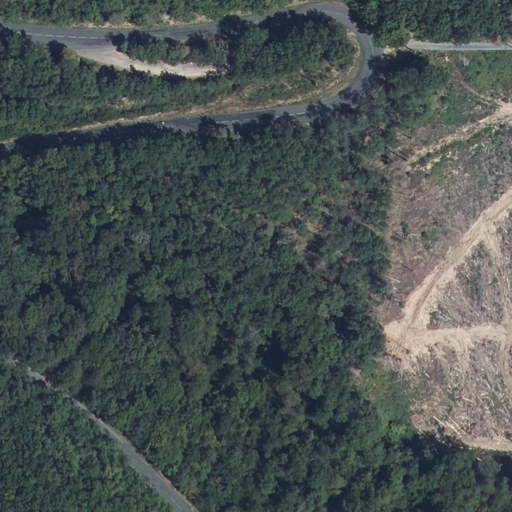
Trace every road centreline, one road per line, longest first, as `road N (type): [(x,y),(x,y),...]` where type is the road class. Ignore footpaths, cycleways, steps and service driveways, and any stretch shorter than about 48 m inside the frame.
road 1 (tertiary): [(0,150),(104,130),(328,108),(357,93),(370,73),(372,48),(355,19),(335,11),(134,39),(0,29)]
road 2 (tertiary): [(185,511),(82,410),(0,357)]
road 3 (track): [(372,48),(511,46)]
